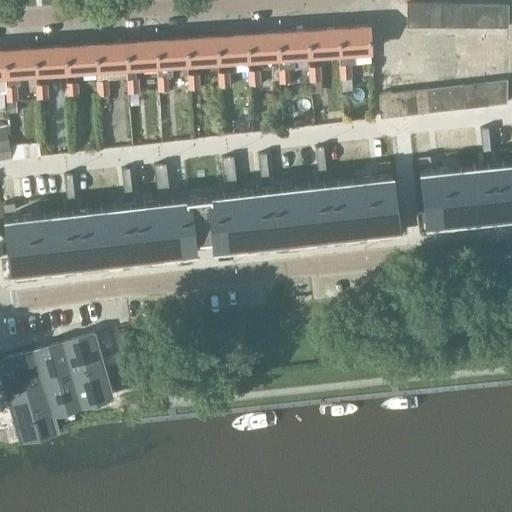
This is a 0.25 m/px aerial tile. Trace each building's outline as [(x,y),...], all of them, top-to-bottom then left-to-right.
[(428,13),(428,1),(406,1),(405,13),(428,13)] [(439,25),(439,1),(428,1),(428,13),(428,25),(439,25)] [(450,25),(450,1),(439,1),(439,25),(450,25)] [(461,25),(462,2),(450,1),(450,25),(461,25)] [(473,25),(473,2),(462,2),(461,25),(473,25)] [(484,25),(484,2),(473,2),(473,25),(484,25)] [(495,25),(495,2),(484,2),(484,25),(495,25)] [(495,25),(506,25),(507,2),(495,2),(495,25)] [(428,25),(428,13),(405,13),(405,24),(428,25)] [(369,49),(368,24),(367,24),(336,26),(338,51),(339,63),(340,77),(350,76),(349,63),(353,63),(352,50),(369,49)] [(308,53),(338,51),(336,26),(306,28),(308,53)] [(292,54),(308,53),(306,28),(276,30),(277,55),(277,67),(278,67),(279,81),(289,80),(288,68),(293,68),(292,54)] [(277,55),(276,30),(245,32),(247,57),(277,55)] [(216,59),(247,57),(245,32),(215,34),(216,59)] [(194,60),(216,59),(215,34),(185,36),(186,61),(187,73),(188,87),(198,86),(197,72),(195,72),(194,60)] [(186,61),(185,36),(154,38),(155,63),(157,75),(158,89),(167,88),(166,76),(170,76),(169,62),(186,61)] [(132,64),(155,63),(154,38),(124,40),(125,65),(126,77),(127,91),(137,90),(136,77),(134,77),(134,74),(133,74),(132,64)] [(95,67),(125,65),(124,40),(93,42),(95,67)] [(65,69),(95,67),(93,42),(63,44),(65,69)] [(34,71),(65,69),(63,44),(33,46),(34,71)] [(16,72),(34,71),(33,46),(3,48),(4,73),(6,99),(16,99),(15,84),(17,84),(16,72)] [(309,79),(319,78),(318,64),(308,65),(309,79)] [(257,68),(248,69),(249,83),(258,82),(257,68)] [(227,70),(217,71),(218,85),(228,84),(227,70)] [(495,79),(497,102),(506,101),(506,77),(495,79)] [(97,93),(107,92),(106,79),(96,79),(97,93)] [(487,103),(497,102),(495,79),(485,80),(487,103)] [(76,80),(65,81),(66,95),(76,95),(76,80)] [(475,105),(487,103),(485,80),(473,81),(475,105)] [(464,106),(475,105),(473,81),(462,82),(464,106)] [(45,82),(35,83),(36,97),(46,97),(45,82)] [(452,107),(464,106),(462,82),(450,84),(452,107)] [(441,109),(452,107),(450,84),(438,85),(441,109)] [(429,110),(441,109),(438,85),(426,86),(429,110)] [(417,111),(429,110),(426,86),(415,88),(417,111)] [(405,113),(417,111),(415,88),(403,89),(405,113)] [(393,114),(405,113),(403,89),(391,90),(393,114)] [(379,116),(393,114),(391,90),(378,92),(379,116)] [(480,135),(481,147),(489,146),(488,134),(480,135)] [(0,158),(11,156),(7,137),(0,138),(0,158)] [(315,157),(323,156),(322,144),(314,145),(315,157)] [(481,147),(482,159),(490,158),(489,146),(481,147)] [(258,164),(266,163),(265,151),(257,152),(258,164)] [(220,156),(221,164),(233,163),(232,155),(220,156)] [(417,156),(418,164),(430,163),(429,155),(417,156)] [(317,169),(325,168),(323,156),(315,157),(317,169)] [(378,169),(390,167),(389,159),(377,161),(378,169)] [(153,164),(154,172),(166,170),(165,162),(153,164)] [(221,164),(222,172),(234,171),(233,163),(221,164)] [(259,176),(267,175),(266,163),(258,164),(259,176)] [(418,170),(424,222),(511,213),(511,167),(451,174),(450,166),(418,170)] [(120,167),(122,179),(130,179),(128,167),(120,167)] [(155,180),(167,178),(166,170),(154,172),(155,180)] [(227,179),(235,179),(234,171),(222,172),(223,180),(227,179)] [(63,173),(64,185),(72,184),(71,172),(63,173)] [(3,217),(9,269),(193,249),(192,239),(205,238),(211,237),(212,247),(242,243),(396,226),(390,173),(358,177),(359,185),(276,194),(275,186),(236,190),(228,191),(165,199),(157,199),(118,204),(119,212),(36,221),(35,213),(3,217)] [(155,180),(155,187),(167,186),(167,178),(155,180)] [(122,179),(123,191),(131,190),(130,179),(122,179)] [(228,191),(236,190),(235,179),(227,179),(228,191)] [(72,184),(64,185),(66,197),(74,196),(72,184)] [(155,187),(157,199),(165,199),(163,187),(155,187)] [(1,203),(2,211),(14,210),(13,202),(1,203)] [(119,339),(129,336),(127,328),(117,331),(119,339)] [(51,411),(79,403),(111,394),(93,331),(0,357),(0,370),(19,437),(56,427),(51,411)] [(121,347),(132,344),(129,336),(119,339),(121,347)] [(123,355),(134,353),(132,344),(121,347),(123,355)] [(153,349),(141,352),(145,369),(145,370),(146,370),(158,366),(153,349)] [(126,364),(136,361),(134,353),(123,355),(126,364)]
